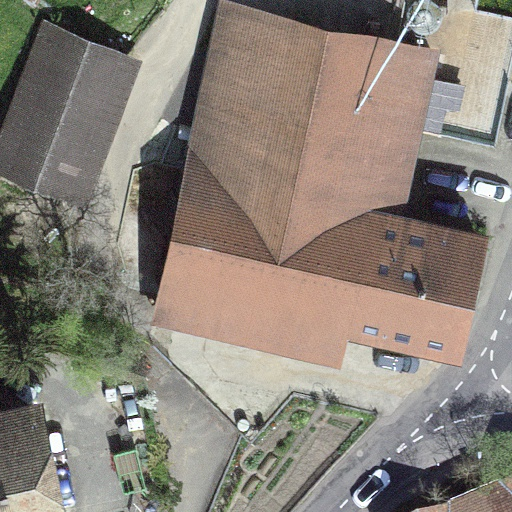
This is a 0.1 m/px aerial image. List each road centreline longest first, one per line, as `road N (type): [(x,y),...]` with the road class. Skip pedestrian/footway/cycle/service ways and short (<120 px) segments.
road 1 (tertiary): [(334,511),(453,391)]
road 2 (tertiary): [(453,391),(492,336),(511,285)]
